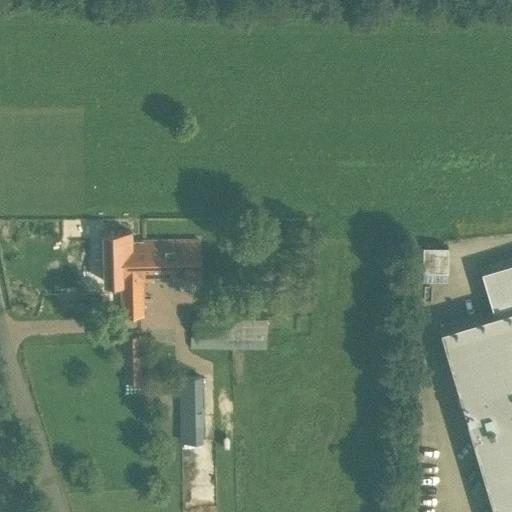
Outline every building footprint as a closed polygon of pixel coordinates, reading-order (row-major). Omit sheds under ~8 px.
[(133,241),(144,281),(144,279),(200,278),(200,240),(143,241),(133,241)] [(446,270),(447,246),(423,245),(422,270),(446,270)] [(511,511),(511,260),(481,270),(484,281),(493,313),(440,328),(493,511),(511,511)] [(266,337),(266,311),(209,311),(209,317),(194,316),(194,336),(190,336),(190,348),(231,348),(266,349),(266,337)] [(142,382),(141,335),(119,336),(119,344),(122,344),(124,383),(142,382)] [(180,441),(203,441),(202,376),(179,377),(179,381),(180,441)]
